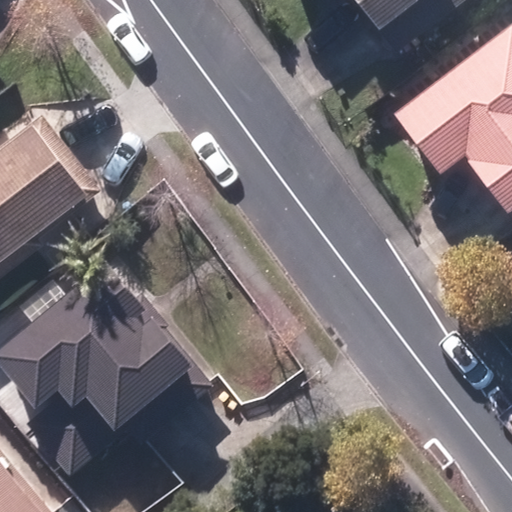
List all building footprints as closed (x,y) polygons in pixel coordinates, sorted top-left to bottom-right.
[(372,0),(392,25),(387,29),(408,55),(477,0),(372,0)] [(511,8),(399,96),(454,167),(479,148),(511,190),(511,8)] [(0,268),(106,188),(43,105),(0,138),(0,268)] [(226,380),(125,252),(5,346),(52,406),(33,422),(75,476),(136,429),(146,442),(226,380)] [(67,511),(0,432),(0,511),(67,511)]
